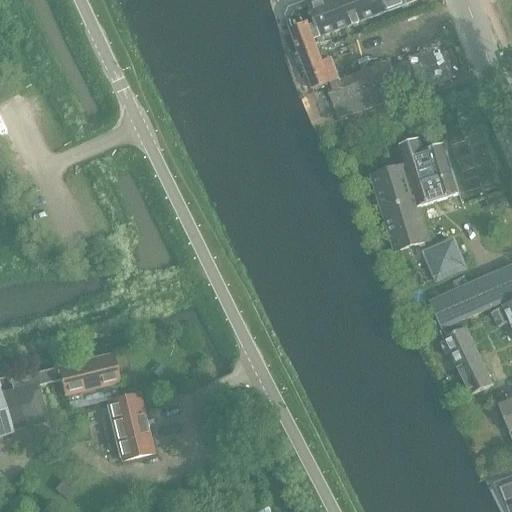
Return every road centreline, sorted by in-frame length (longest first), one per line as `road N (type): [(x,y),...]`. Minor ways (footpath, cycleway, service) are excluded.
road 1 (unclassified): [(335,511),(77,0)]
road 2 (tertiary): [(511,122),(462,0)]
